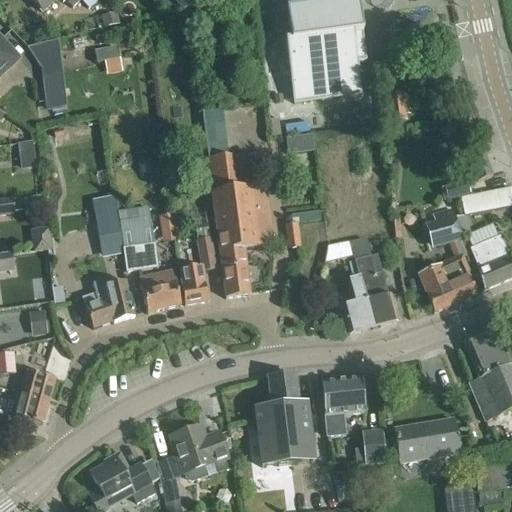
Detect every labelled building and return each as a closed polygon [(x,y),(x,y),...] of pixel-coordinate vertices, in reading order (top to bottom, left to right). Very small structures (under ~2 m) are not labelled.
[(63,0),(72,10),(83,0),(28,0),(35,6),(42,14),(56,0),(63,0)] [(285,44),(293,106),(362,97),(357,64),(366,63),(357,0),(286,10),(291,43),(285,44)] [(103,17),(105,29),(120,26),(117,14),(103,17)] [(0,76),(18,59),(0,39),(0,76)] [(58,44),(30,50),(43,70),(48,112),(66,109),(58,44)] [(97,64),(119,59),(117,47),(94,52),(97,64)] [(398,100),(383,102),(385,122),(401,120),(398,100)] [(312,137),(285,140),(288,156),(314,153),(312,137)] [(21,146),(17,146),(21,172),(36,170),(32,144),(21,146)] [(205,150),(223,281),(226,301),(250,298),(244,251),(273,247),(271,227),(265,188),(258,189),(254,155),(232,158),(230,147),(205,150)] [(468,158),(478,183),(493,178),(483,153),(468,158)] [(206,180),(190,183),(192,197),(208,194),(206,180)] [(467,187),(442,192),(444,204),(461,200),(470,198),(467,187)] [(464,218),(495,212),(511,208),(511,194),(511,190),(470,198),(461,200),(464,218)] [(0,217),(14,216),(12,202),(0,203),(0,217)] [(149,208),(122,212),(123,221),(120,222),(127,274),(158,270),(149,208)] [(164,239),(181,238),(180,216),(163,217),(164,239)] [(456,261),(430,273),(418,278),(434,315),(476,296),(454,245),(464,242),(455,219),(424,230),(433,253),(450,247),(456,261)] [(117,223),(98,227),(103,253),(123,249),(118,223),(117,223)] [(48,230),(30,232),(33,253),(50,251),(48,230)] [(476,272),(481,285),(484,293),(511,280),(511,264),(510,258),(509,259),(500,238),(470,251),(477,272),(476,272)] [(216,270),(211,239),(197,241),(203,273),(216,270)] [(360,280),(372,331),(397,324),(390,296),(388,297),(382,275),(375,277),(370,258),(372,258),(367,239),(350,243),(354,257),(360,280)] [(354,257),(350,243),(335,247),(339,261),(354,257)] [(121,253),(110,255),(111,261),(118,266),(123,265),(121,253)] [(0,273),(13,272),(11,256),(0,257),(0,273)] [(183,288),(181,288),(185,308),(208,304),(202,268),(180,272),(183,288)] [(155,277),(139,281),(143,296),(147,316),(180,308),(175,284),(172,273),(155,277)] [(372,331),(360,280),(348,283),(354,305),(342,308),(350,337),(372,331)] [(108,301),(113,323),(114,325),(134,319),(125,284),(109,288),(108,283),(94,286),(97,297),(98,304),(108,301)] [(98,304),(97,297),(86,299),(94,330),(113,323),(108,301),(98,304)] [(46,312),(30,314),(33,336),(49,334),(46,312)] [(511,412),(511,362),(499,333),(465,348),(479,381),(469,386),(477,404),(484,424),(511,412)] [(0,377),(12,376),(10,356),(0,356),(0,377)] [(26,373),(21,395),(49,402),(55,381),(55,380),(26,373)] [(255,412),(257,432),(262,469),(314,464),(306,406),(298,407),(295,378),(268,381),(271,410),(255,412)] [(325,419),(327,439),(345,437),(343,417),(364,415),(363,401),(361,381),(322,385),(324,405),(325,419)] [(49,402),(21,395),(14,418),(25,421),(25,422),(42,427),(43,426),(49,402)] [(459,457),(456,441),(453,421),(394,431),(398,451),(400,467),(459,457)] [(227,461),(225,455),(218,436),(205,441),(201,429),(171,439),(183,475),(227,461)] [(381,433),(363,435),(367,469),(384,467),(381,433)] [(478,495),(511,490),(511,449),(472,455),(478,495)] [(150,486),(150,485),(140,468),(129,474),(119,455),(104,464),(105,467),(91,475),(99,491),(89,496),(97,511),(101,511),(135,494),(139,502),(153,495),(148,487),(150,486)] [(166,483),(181,478),(174,459),(160,463),(166,483)] [(502,494),(478,497),(479,509),(503,506),(502,494)] [(463,504),(446,506),(446,511),(474,511),(474,503),(463,504)]
